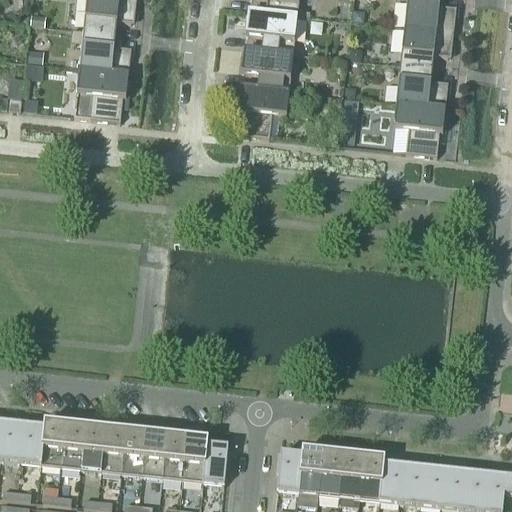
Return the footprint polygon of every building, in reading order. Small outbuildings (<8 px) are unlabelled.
[(92,0),(86,0),(83,37),(115,41),(116,27),(130,29),(131,20),(134,20),(136,5),(92,0)] [(266,6),(265,18),(265,19),(297,22),(299,0),(249,0),(249,4),(266,6)] [(407,0),(404,34),(453,39),(454,24),(451,23),(452,14),(438,12),(439,0),(407,0)] [(262,43),(261,56),(293,59),(297,22),(265,19),(265,18),(248,16),(245,42),(262,43)] [(404,34),(400,71),(432,75),(433,62),(447,63),(448,54),(451,54),(453,39),(404,34)] [(82,49),(79,75),(128,80),(130,65),(126,64),(127,55),(114,54),(115,41),(83,37),(71,36),(70,48),(82,49)] [(258,81),(257,93),(257,94),(289,97),(293,59),(261,56),(244,54),(241,79),(258,81)] [(400,71),(396,109),(445,115),(446,99),(443,99),(444,89),(430,88),(432,75),(400,71)] [(128,80),(79,75),(76,100),(91,101),(88,125),(120,129),(122,105),(125,105),(128,80)] [(257,94),(257,93),(240,92),(237,117),(240,117),(237,142),(269,145),(271,121),(286,122),(289,97),(257,94)] [(9,105),(8,117),(20,118),(21,106),(9,105)] [(445,115),(396,109),(393,134),(408,135),(405,160),(436,163),(439,139),(442,139),(445,115)] [(0,460),(0,467),(20,469),(24,427),(23,426),(23,431),(14,430),(14,425),(4,424),(0,460)] [(20,469),(40,472),(44,429),(43,433),(34,432),(35,428),(24,427),(20,469)] [(40,472),(60,474),(65,431),(44,429),(40,472)] [(60,474),(80,476),(85,433),(65,431),(60,474)] [(80,476),(101,478),(105,435),(85,433),(80,476)] [(101,478),(121,480),(126,437),(105,435),(101,478)] [(121,480),(141,483),(146,440),(126,437),(121,480)] [(141,483),(162,485),(166,442),(146,440),(141,483)] [(162,485),(182,487),(187,444),(166,442),(162,485)] [(182,487),(202,489),(207,446),(187,444),(182,487)] [(207,446),(202,489),(223,492),(228,453),(207,451),(208,446),(207,446)] [(276,497),(298,500),(302,456),(301,456),(301,461),(280,459),(276,497)] [(298,500),(318,502),(322,459),(302,456),(298,500)] [(318,502),(338,504),(343,461),(322,459),(318,502)] [(342,511),(357,511),(358,506),(363,463),(343,461),(338,504),(337,511),(342,511)] [(358,506),(379,508),(383,465),(363,463),(358,506)] [(379,508),(399,510),(404,467),(393,466),(393,471),(384,470),(384,465),(383,465),(379,508)] [(399,510),(414,511),(419,511),(424,470),(414,468),(413,473),(404,472),(405,467),(404,467),(399,510)] [(419,511),(439,511),(444,472),(434,471),(433,475),(424,474),(425,470),(424,470),(419,511)] [(439,511),(460,511),(465,474),(454,473),(454,478),(445,477),(445,472),(444,472),(439,511)] [(460,511),(480,511),(485,476),(474,475),(474,480),(465,479),(465,474),(460,511)] [(485,476),(480,511),(502,511),(504,499),(506,483),(506,479),(495,477),(494,482),(485,481),(486,476),(485,476)] [(2,505),(16,507),(17,498),(3,497),(2,505)] [(17,498),(16,507),(30,508),(30,500),(17,498)] [(42,509),(56,511),(57,503),(43,501),(42,509)] [(57,503),(56,511),(65,511),(70,511),(71,504),(57,503)]
